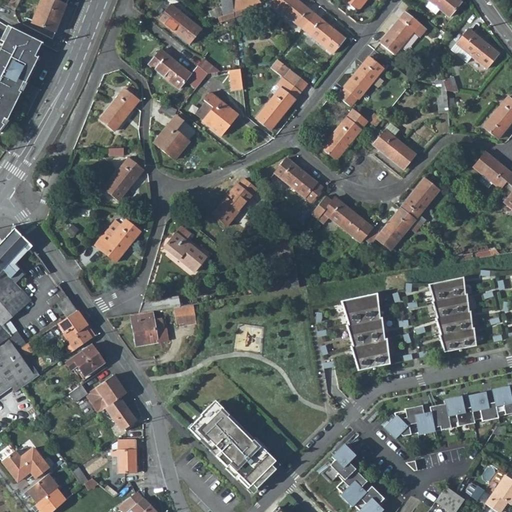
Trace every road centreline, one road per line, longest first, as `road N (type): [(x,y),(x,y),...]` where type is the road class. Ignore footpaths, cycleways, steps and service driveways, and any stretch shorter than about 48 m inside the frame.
road 1 (residential): [(505,149),(448,142),(393,192),(362,196),(286,136)]
road 2 (residential): [(91,311),(151,399),(182,511)]
road 3 (residential): [(102,54),(55,180),(28,225)]
road 4 (residential): [(511,361),(378,389),(350,415)]
road 5 (tertiary): [(6,190),(42,144),(85,37)]
road 6 (residential): [(102,54),(138,82),(145,98),(143,135),(162,202)]
road 7 (tertiary): [(85,37),(0,179)]
road 8 (residential): [(162,202),(139,287),(91,311)]
road 9 (residential): [(286,136),(162,202)]
road 10 (residential): [(350,415),(253,511)]
road 11 (residential): [(366,36),(286,136)]
